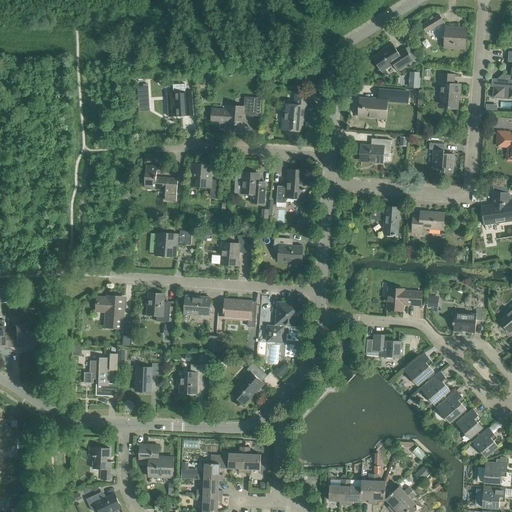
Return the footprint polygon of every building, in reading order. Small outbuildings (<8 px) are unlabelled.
[(422,25),(426,32),(443,22),(439,15),(422,25)] [(466,28),(446,27),(445,27),(444,47),(464,49),(466,28)] [(396,54),(394,50),(390,45),(384,49),(385,50),(374,57),(383,70),(393,64),(397,70),(412,61),(405,49),(396,54)] [(493,97),(511,98),(511,51),(509,51),(509,62),(511,62),(511,63),(511,66),(511,71),(511,72),(511,76),(506,75),(504,73),(501,75),(502,76),(499,79),(492,79),(491,87),(493,87),(493,97)] [(453,84),(454,75),(454,74),(439,73),(438,84),(441,84),(439,107),(457,109),(458,99),(457,99),(457,95),(459,95),(460,85),(453,84)] [(143,87),(137,87),(139,112),(150,111),(148,86),(143,87)] [(360,98),(358,117),(386,119),(387,101),(408,102),(409,92),(380,89),(379,99),(360,98)] [(173,92),(167,93),(168,110),(168,117),(175,116),(194,115),(193,96),(192,91),(186,92),(173,92)] [(285,130),(302,131),(303,115),(307,116),(308,95),(295,94),(294,105),(287,104),(285,130)] [(226,131),(242,133),(243,124),(242,124),(242,117),(245,117),(245,115),(255,116),(256,98),(244,97),(244,107),(228,106),(227,111),(212,110),(211,122),(226,123),(226,131)] [(511,134),(510,134),(510,132),(498,131),(497,145),(511,145),(511,149),(511,154),(511,153),(511,134)] [(361,162),(381,163),(382,153),(390,153),(391,140),(375,139),(376,139),(376,146),(362,145),(361,162)] [(429,143),(429,150),(433,150),(432,168),(442,169),(442,172),(452,173),(454,154),(444,153),(444,144),(429,143)] [(215,188),(214,198),(220,198),(222,181),(211,180),(212,165),(191,163),(190,186),(215,188)] [(166,185),(165,189),(165,200),(176,201),(178,179),(156,177),(157,172),(162,173),(162,167),(146,166),(144,188),(155,188),(156,184),(166,185)] [(288,170),(286,187),(277,186),(276,202),(286,203),(287,202),(286,202),(286,197),(303,198),(303,191),(305,191),(305,189),(304,189),(305,171),(288,170)] [(259,174),(243,173),(241,193),(251,194),(251,203),(264,204),(266,183),(259,182),(259,174)] [(483,215),(484,224),(511,220),(511,196),(508,197),(508,194),(493,193),(492,200),(494,199),(494,205),(484,206),(486,215),(484,215),(483,215)] [(383,235),(398,236),(400,208),(385,207),(372,206),(371,210),(371,219),(370,220),(384,221),(383,235)] [(441,230),(443,214),(443,213),(434,212),(434,213),(430,213),(430,212),(420,211),(420,217),(413,216),(412,234),(412,233),(421,234),(422,235),(422,228),(441,230)] [(180,230),(179,244),(191,245),(192,231),(180,230)] [(156,232),(155,255),(176,257),(177,234),(156,232)] [(239,235),(239,244),(222,243),(221,264),(237,265),(238,252),(246,253),(248,236),(241,236),(239,235)] [(280,262),(300,263),(301,247),(287,246),(288,239),(274,238),(273,251),(280,251),(280,262)] [(388,288),(387,309),(387,310),(403,311),(403,303),(407,304),(407,305),(421,306),(422,292),(404,291),(404,289),(388,288)] [(156,321),(169,322),(170,306),(169,306),(169,307),(163,307),(164,294),(148,293),(147,314),(148,314),(157,314),(156,321)] [(121,333),(132,334),(133,322),(122,321),(124,298),(107,296),(107,298),(97,298),(96,311),(97,311),(97,310),(106,311),(105,327),(121,328),(121,333)] [(185,296),(184,314),(209,316),(210,298),(185,296)] [(428,296),(428,306),(436,307),(436,296),(428,296)] [(247,327),(254,327),(256,303),(225,300),(224,308),(223,308),(223,310),(224,310),(223,318),(248,320),(247,327)] [(267,341),(282,342),(283,325),(297,326),(298,304),(277,303),(276,327),(268,327),(267,341)] [(476,315),(455,314),(454,314),(454,322),(452,322),(452,324),(454,324),(453,330),(475,332),(476,320),(482,320),(483,308),(477,308),(476,315)] [(511,308),(505,314),(507,317),(501,322),(505,326),(504,327),(510,333),(511,331),(511,308)] [(15,332),(9,333),(10,347),(23,346),(23,344),(30,343),(29,325),(15,326),(15,332)] [(164,325),(164,336),(172,336),(172,325),(164,325)] [(3,326),(0,326),(0,347),(10,347),(9,333),(4,333),(3,326)] [(387,359),(392,359),(394,358),(400,358),(401,341),(389,340),(389,335),(374,334),(374,338),(365,337),(364,350),(379,351),(379,357),(385,357),(387,359)] [(123,336),(122,346),(130,346),(131,336),(123,336)] [(430,359),(424,353),(404,371),(408,375),(408,378),(411,381),(413,381),(417,386),(427,377),(433,372),(434,372),(426,363),(430,359)] [(109,370),(117,371),(117,354),(110,354),(110,358),(99,358),(99,361),(90,361),(90,373),(84,372),(83,383),(93,383),(93,379),(98,380),(98,385),(96,385),(96,396),(108,396),(109,370)] [(135,391),(151,392),(152,375),(158,376),(158,363),(152,363),(152,368),(136,367),(135,391)] [(232,390),(233,391),(238,395),(236,398),(244,405),(257,390),(258,390),(264,384),(261,382),(262,381),(262,380),(265,377),(266,377),(267,376),(253,363),(247,370),(249,372),(232,390)] [(277,368),(273,372),(280,379),(290,369),(285,364),(279,370),(277,368)] [(180,373),(180,393),(196,394),(196,380),(203,380),(203,381),(204,381),(204,365),(191,365),(191,373),(180,373)] [(446,378),(441,372),(440,372),(436,375),(430,380),(420,389),(424,394),(424,396),(427,400),(430,400),(434,405),(450,391),(442,381),(446,378)] [(433,372),(427,377),(430,380),(436,375),(433,372)] [(462,397),(457,391),(456,390),(436,408),(440,413),(440,415),(443,419),(446,419),(450,423),(466,409),(458,400),(462,397)] [(478,416),(473,409),(456,424),(460,428),(460,431),(463,434),(466,435),(470,439),(482,428),(474,419),(478,416)] [(20,416),(11,417),(11,427),(21,427),(20,416)] [(21,427),(11,427),(12,437),(21,437),(21,427)] [(494,434),(489,428),(488,428),(472,442),(476,447),(476,450),(479,453),(482,453),(486,458),(494,451),(498,447),(490,438),(494,434)] [(148,477),(164,477),(172,478),(173,457),(158,457),(159,446),(146,445),(140,445),(139,461),(149,461),(148,477)] [(229,455),(228,456),(228,468),(239,469),(238,472),(244,473),(245,447),(240,447),(240,454),(229,454),(229,455)] [(250,447),(245,447),(244,473),(249,473),(249,469),(260,469),(261,455),(250,454),(250,447)] [(418,447),(413,452),(420,460),(425,455),(418,447)] [(110,480),(111,462),(107,462),(107,457),(109,457),(109,448),(89,448),(89,456),(96,457),(95,461),(93,461),(93,469),(101,469),(101,480),(110,480)] [(197,479),(204,479),(219,480),(222,480),(223,475),(219,474),(220,468),(228,468),(228,456),(222,456),(211,455),(211,463),(204,463),(204,474),(197,474),(197,478),(197,479)] [(181,470),(181,478),(197,478),(197,474),(197,470),(187,470),(187,462),(182,462),(181,470)] [(477,467),(476,482),(484,483),(501,484),(501,472),(507,472),(507,464),(485,462),(485,468),(477,467)] [(424,466),(414,475),(420,481),(429,472),(424,466)] [(368,503),(373,503),(374,474),(368,474),(368,481),(361,480),(361,487),(360,499),(361,499),(368,500),(368,503)] [(385,500),(385,499),(384,498),(385,484),(385,481),(378,481),(378,474),(374,474),(373,503),(377,504),(377,500),(385,500)] [(197,490),(196,495),(222,496),(222,490),(218,490),(219,480),(204,479),(203,491),(197,490)] [(339,505),(345,505),(346,479),(341,479),(341,486),(329,485),(329,501),(339,501),(339,505)] [(361,502),(361,499),(360,499),(361,487),(350,486),(351,479),(346,479),(345,505),(350,505),(350,501),(361,502)] [(388,507),(391,510),(412,490),(409,487),(404,491),(399,486),(395,489),(391,485),(385,484),(384,498),(385,499),(390,505),(388,507)] [(505,497),(505,489),(483,487),(483,493),(481,495),(481,500),(482,501),(482,508),(499,509),(500,497),(505,497)] [(395,511),(397,511),(415,511),(416,511),(412,507),(415,504),(410,498),(415,494),(412,490),(391,510),(392,511),(395,511)] [(79,492),(72,495),(75,502),(82,499),(79,492)] [(98,508),(100,511),(111,511),(120,508),(114,494),(102,500),(98,493),(86,499),(92,511),(98,508)] [(203,500),(202,511),(215,511),(217,511),(218,511),(218,501),(222,501),(222,496),(196,495),(196,499),(196,500),(203,500)]
